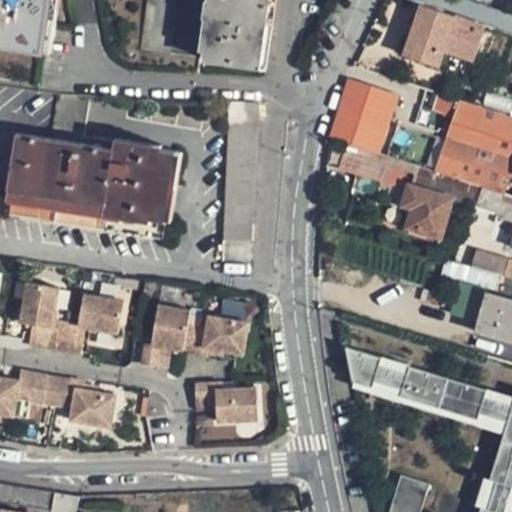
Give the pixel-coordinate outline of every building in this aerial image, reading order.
[(0,0),(0,48),(44,56),(52,0),(0,0)] [(177,0),(147,0),(140,52),(169,56),(177,0)] [(205,0),(199,43),(206,43),(203,62),(258,69),(265,71),(276,0),(205,0)] [(474,63),(486,26),(419,3),(400,57),(438,70),(444,53),(474,63)] [(511,114),(511,81),(484,73),(474,104),(511,116),(511,114)] [(398,96),(349,81),(330,138),(346,142),(379,153),(398,96)] [(451,117),(457,98),(438,92),(432,111),(451,117)] [(176,151),(82,137),(88,101),(55,96),(49,138),(16,133),(0,130),(0,189),(6,190),(102,204),(100,211),(166,220),(176,151)] [(451,117),(434,170),(475,184),(498,191),(511,196),(511,116),(474,104),(457,98),(451,117)] [(228,102),(225,223),(224,240),(251,240),(251,224),(253,224),(257,104),(228,102)] [(407,226),(442,235),(446,219),(451,197),(469,202),(475,184),(434,170),(379,153),(346,142),(338,169),(406,191),(403,203),(412,206),(407,226)] [(498,191),(475,184),(469,202),(476,204),(492,209),(498,191)] [(451,197),(446,219),(469,226),(476,204),(469,202),(451,197)] [(506,258),(474,248),(468,266),(501,275),(506,258)] [(511,277),(511,259),(506,258),(501,275),(511,277)] [(465,279),(468,266),(453,261),(448,275),(465,279)] [(511,277),(501,275),(468,266),(465,279),(463,284),(471,286),(486,290),(476,329),(511,340),(511,277)] [(59,290),(24,285),(18,325),(31,327),(44,329),(41,351),(56,353),(60,322),(55,321),(59,290)] [(124,302),(83,295),(79,325),(70,323),(65,355),(80,357),(84,332),(118,337),(124,302)] [(222,300),(221,317),(245,318),(246,301),(222,300)] [(188,325),(191,312),(158,306),(152,339),(145,338),(139,365),(155,368),(159,349),(171,352),(183,354),(188,325)] [(248,325),(208,317),(206,328),(199,327),(193,356),(207,358),(209,351),(226,354),(242,358),(248,325)] [(60,322),(56,353),(65,355),(70,323),(60,322)] [(183,354),(193,356),(199,327),(188,325),(183,354)] [(44,329),(31,327),(28,349),(41,351),(44,329)] [(480,511),(504,511),(511,486),(511,402),(485,394),(487,387),(412,365),(410,372),(383,364),(385,357),(348,346),(355,381),(376,387),(379,378),(406,386),(404,395),(478,417),(481,408),(508,417),(504,430),(490,479),(498,481),(490,509),(482,507),(480,511)] [(159,349),(155,368),(168,370),(171,352),(159,349)] [(226,354),(209,351),(207,358),(224,362),(226,354)] [(385,357),(383,364),(410,372),(412,365),(385,357)] [(0,414),(17,417),(20,399),(29,401),(51,405),(56,377),(22,370),(20,381),(0,377),(0,414)] [(51,405),(66,408),(71,379),(56,377),(51,405)] [(376,387),(375,392),(402,400),(404,395),(406,386),(379,378),(376,387)] [(96,393),(84,391),(85,384),(86,382),(71,379),(66,408),(74,409),(72,423),(113,429),(118,396),(96,393)] [(258,388),(224,389),(223,382),(197,383),(197,399),(218,398),(218,411),(219,423),(260,421),(258,388)] [(84,391),(96,393),(97,386),(85,384),(84,391)] [(511,394),(487,387),(485,394),(511,402),(511,394)] [(218,398),(197,399),(198,412),(218,411),(218,398)] [(20,399),(17,417),(25,419),(29,401),(20,399)] [(478,417),(477,422),(504,430),(508,417),(481,408),(478,417)] [(236,423),(236,435),(260,434),(259,422),(236,423)] [(386,511),(417,511),(427,482),(398,474),(386,511)] [(482,507),(490,509),(498,481),(490,479),(485,477),(477,505),(482,507)]
